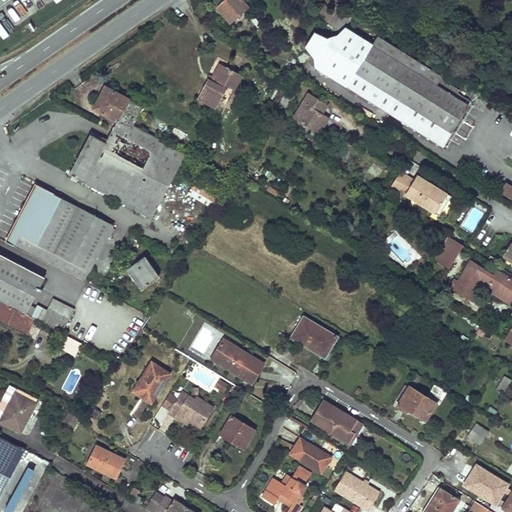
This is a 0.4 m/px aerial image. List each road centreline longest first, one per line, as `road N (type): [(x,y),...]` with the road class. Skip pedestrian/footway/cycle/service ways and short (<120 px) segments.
road 1 (residential): [(390,511),(429,455),(296,380),(235,499)]
road 2 (primary): [(0,109),(155,0)]
road 3 (unknown): [(0,137),(128,220)]
road 4 (primary): [(110,0),(0,78)]
